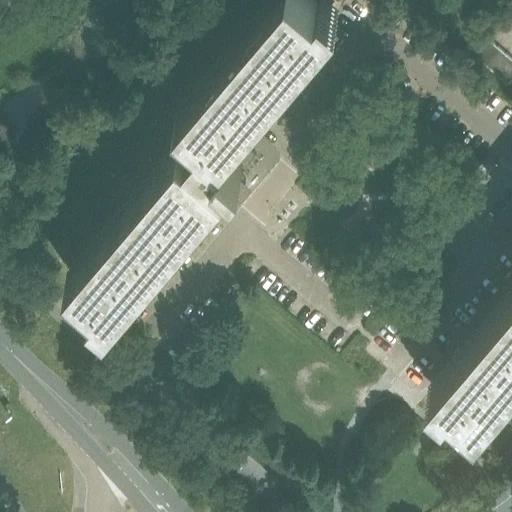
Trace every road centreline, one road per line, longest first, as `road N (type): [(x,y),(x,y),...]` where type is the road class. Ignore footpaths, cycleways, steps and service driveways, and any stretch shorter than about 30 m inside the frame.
road 1 (residential): [(511,148),(370,30),(296,115),(288,169),(155,330)]
road 2 (primary): [(165,511),(0,342)]
road 3 (residential): [(396,359),(464,279),(479,220),(511,180)]
